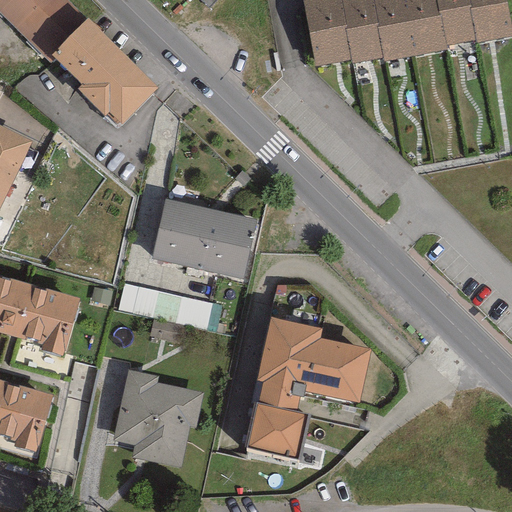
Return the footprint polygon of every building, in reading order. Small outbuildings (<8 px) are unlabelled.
[(58,0),(0,0),(0,22),(117,136),(157,96),(58,0)] [(502,0),(343,0),(302,6),(310,67),(508,39),(502,0)] [(0,215),(32,146),(0,131),(0,215)] [(165,206),(153,261),(244,281),(257,226),(165,206)] [(0,280),(0,337),(69,357),(83,304),(0,280)] [(125,281),(119,308),(209,328),(215,301),(125,281)] [(322,336),(270,326),(258,392),(263,393),(262,402),(300,409),(303,397),(362,408),(372,355),(320,345),(322,336)] [(206,393),(126,375),(109,453),(176,467),(179,451),(193,454),(206,393)] [(0,389),(0,446),(41,458),(56,406),(0,389)] [(303,421),(257,411),(249,448),(295,458),(303,421)]
